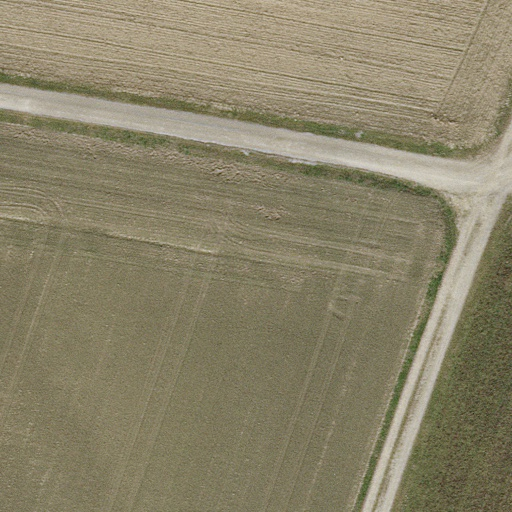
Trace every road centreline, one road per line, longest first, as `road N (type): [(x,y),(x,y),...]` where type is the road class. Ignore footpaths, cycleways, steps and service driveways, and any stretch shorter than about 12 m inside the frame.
road 1 (track): [(511,179),(0,93)]
road 2 (track): [(391,511),(511,160)]
